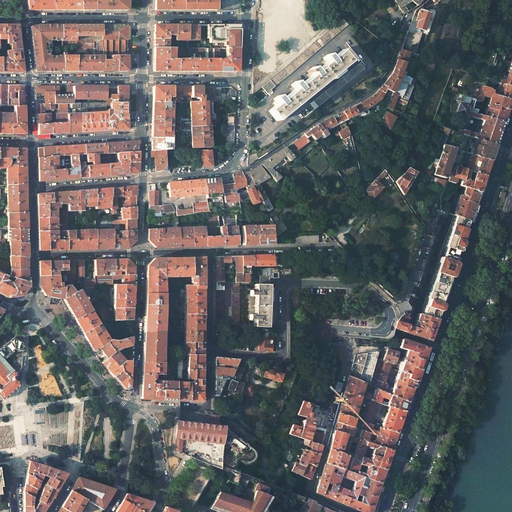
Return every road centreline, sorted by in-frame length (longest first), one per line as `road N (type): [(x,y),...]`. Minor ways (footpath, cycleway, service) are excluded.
road 1 (residential): [(208,351),(279,356),(286,283),(353,284),(380,300),(389,312),(378,331),(315,332),(341,348),(346,362),(310,494),(350,511)]
road 2 (primary): [(499,162),(383,511)]
road 3 (primary): [(420,477),(511,210)]
road 4 (residential): [(234,162),(250,166),(373,90),(389,71),(412,10)]
road 5 (residential): [(49,511),(73,466),(31,448),(17,457),(17,511)]
road 6 (residential): [(128,410),(140,253)]
road 7 (residential): [(128,410),(30,309)]
road 8 (residential): [(210,250),(333,248)]
road 9 (residential): [(22,17),(142,17)]
